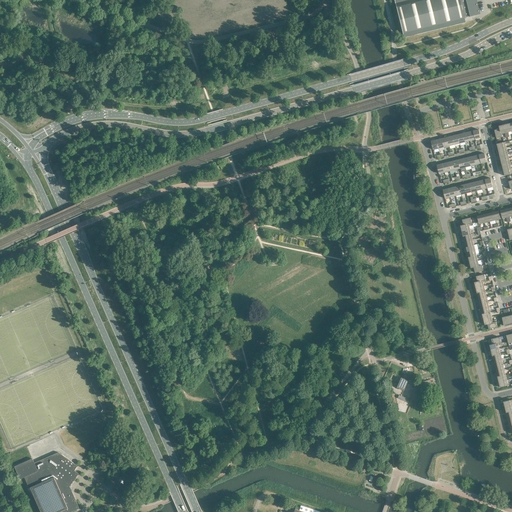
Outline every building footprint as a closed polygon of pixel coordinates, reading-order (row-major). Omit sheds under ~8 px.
[(394,0),(401,29),(403,38),(465,23),(464,19),(464,18),(480,14),(479,12),(476,0),(394,0)] [(508,137),(504,123),(502,124),(502,125),(499,126),(500,129),(501,134),(502,134),(505,133),(506,138),(508,137)] [(509,141),(504,142),(497,144),(497,146),(496,146),(497,150),(506,148),(506,144),(510,143),(509,141)] [(511,153),(511,151),(499,155),(500,156),(499,156),(500,160),(509,158),(508,154),(511,153)] [(511,164),(511,162),(502,165),(502,167),(501,167),(502,171),(511,169),(511,165),(511,164)] [(509,222),(505,208),(503,208),(503,210),(500,210),(502,219),(506,218),(507,222),(509,222)] [(472,223),(463,225),(461,226),(461,227),(460,228),(461,231),(470,229),(469,226),(473,225),(473,223),(472,223)] [(502,342),(501,343),(493,345),(493,344),(490,345),(490,347),(489,347),(490,351),(499,349),(499,346),(502,345),(502,342)] [(408,381),(401,378),(396,388),(403,391),(408,381)] [(503,403),(504,407),(511,405),(511,399),(511,400),(504,402),(504,403),(503,403)] [(58,452),(57,453),(53,454),(52,456),(51,455),(34,463),(32,458),(14,466),(20,479),(24,477),(29,488),(30,488),(40,511),(70,511),(79,508),(69,486),(78,474),(74,470),(77,466),(65,457),(58,452)]
